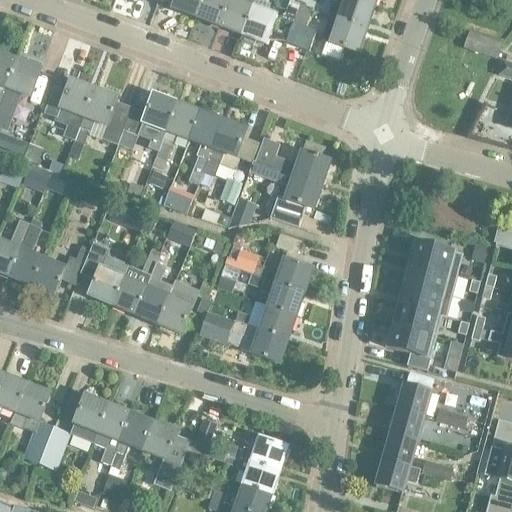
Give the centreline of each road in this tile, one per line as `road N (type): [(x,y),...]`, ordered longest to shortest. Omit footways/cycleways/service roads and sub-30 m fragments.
road 1 (residential): [(382,133),(31,0)]
road 2 (residential): [(339,425),(0,322)]
road 3 (residential): [(339,425),(382,133)]
road 4 (residential): [(382,133),(425,0)]
road 5 (residential): [(511,173),(382,133)]
